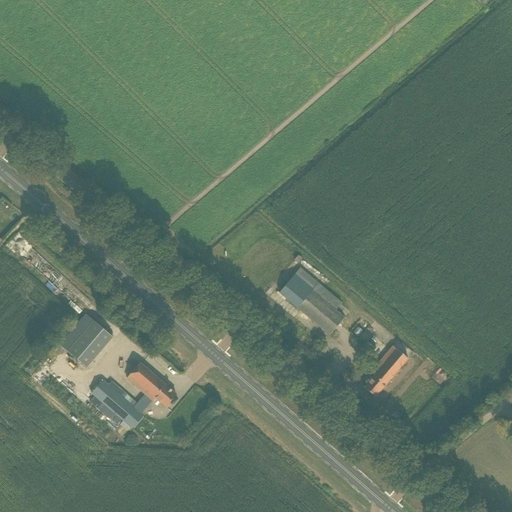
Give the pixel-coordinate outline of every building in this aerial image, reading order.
[(300,268),(279,293),(329,335),(344,318),(312,291),(318,284),(300,268)] [(85,314),(59,345),(85,367),(111,338),(94,322),(85,314)] [(367,343),(372,347),(375,344),(376,343),(370,339),(367,343)] [(367,343),(359,352),(364,357),(372,347),(367,343)] [(364,388),(375,397),(407,359),(392,347),(370,373),(373,376),(364,388)] [(320,348),(316,353),(321,358),(325,352),(320,348)] [(176,395),(139,363),(126,378),(153,401),(155,399),(165,407),(176,395)] [(0,502),(0,511),(57,511),(64,503),(62,501),(121,431),(77,395),(78,393),(54,373),(0,437),(0,472),(6,465),(20,476),(66,421),(73,427),(36,471),(30,467),(0,502)] [(141,414),(102,380),(91,393),(123,421),(129,426),(130,427),(141,414)] [(123,421),(120,424),(126,430),(129,426),(123,421)]
